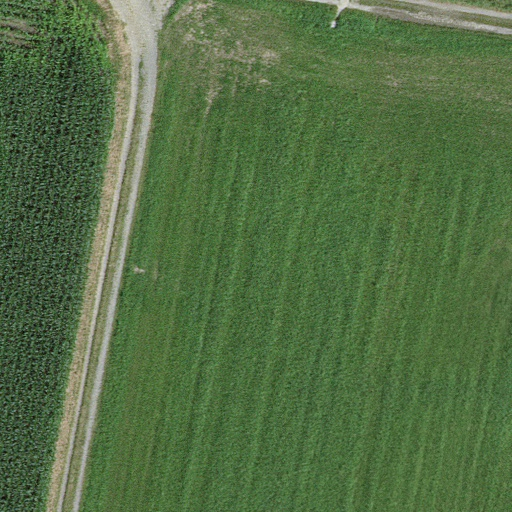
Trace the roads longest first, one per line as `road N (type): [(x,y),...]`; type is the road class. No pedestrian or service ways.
road 1 (track): [(72,511),(148,73),(134,0)]
road 2 (track): [(325,0),(511,33)]
